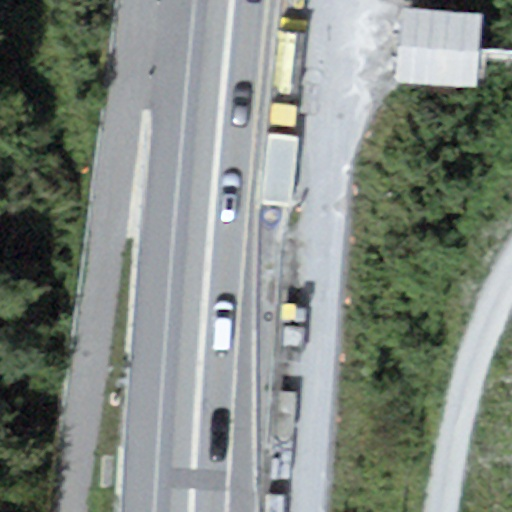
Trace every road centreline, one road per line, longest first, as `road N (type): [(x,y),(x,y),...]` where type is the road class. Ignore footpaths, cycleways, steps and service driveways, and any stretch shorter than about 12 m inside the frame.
road 1 (track): [(136,0),(65,511)]
road 2 (track): [(300,511),(328,185),(358,0)]
road 3 (trunk): [(232,0),(193,511)]
